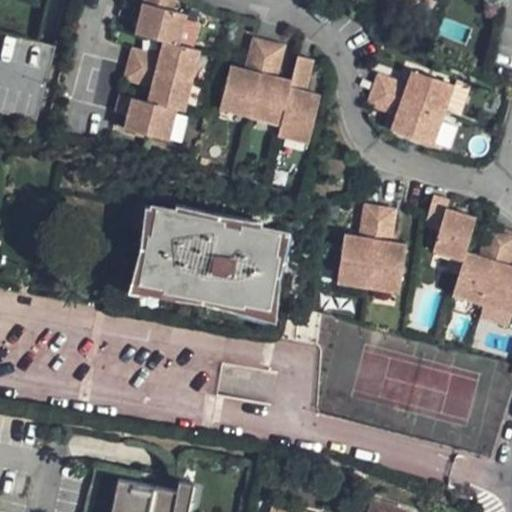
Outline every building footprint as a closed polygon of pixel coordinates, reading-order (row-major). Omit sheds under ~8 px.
[(0,0),(0,6),(23,12),(26,0),(0,0)] [(200,51),(180,46),(180,43),(184,26),(186,15),(173,12),(175,0),(145,0),(144,5),(139,24),(145,25),(142,37),(162,42),(159,57),(132,50),(128,64),(124,81),(150,89),(146,103),(120,96),(115,117),(127,119),(124,131),(168,142),(168,140),(173,120),(175,111),(184,113),(186,107),(191,86),(192,81),(193,78),(198,58),(200,51)] [(423,0),(428,2),(428,0),(386,0),(383,8),(380,14),(394,19),(399,6),(401,0),(423,0)] [(423,0),(401,0),(399,6),(423,14),(428,2),(423,0)] [(139,24),(136,36),(142,37),(145,25),(139,24)] [(291,83),(289,90),(275,86),(273,83),(272,81),(273,74),(277,75),(284,47),(268,43),(253,40),(246,67),(250,68),(249,72),(248,74),(245,77),(228,73),(218,110),(221,111),(240,116),(249,118),(254,120),(276,126),(280,127),(277,137),(283,139),(303,145),(305,145),(316,105),(300,101),(299,98),(297,96),(299,90),(303,91),(310,62),(298,58),(291,83)] [(250,68),(246,67),(245,71),(230,68),(228,73),(245,77),(248,74),(249,72),(250,68)] [(416,91),(421,76),(414,73),(408,88),(404,87),(404,91),(407,92),(410,93),(416,91)] [(276,80),(277,75),(273,74),(272,81),(273,83),(275,86),(289,90),(291,83),(276,80)] [(443,125),(446,117),(448,111),(455,90),(455,89),(421,76),(416,91),(410,93),(407,92),(404,91),(404,87),(379,78),(374,92),(369,105),(394,115),(396,111),(402,113),(403,117),(405,121),(400,134),(435,146),(436,143),(443,125)] [(300,101),(316,105),(317,99),(302,95),(303,91),(299,90),(297,96),(299,98),(300,101)] [(396,111),(394,115),(397,116),(393,132),(400,134),(405,121),(403,117),(402,113),(396,111)] [(463,256),(473,224),(443,216),(445,205),(432,201),(426,221),(424,232),(438,234),(431,256),(461,265),(462,262),(463,256)] [(380,210),(366,207),(361,236),(365,236),(364,239),(364,242),(359,246),(344,243),(335,280),(340,281),(360,285),(367,286),(374,287),(395,292),(398,292),(405,255),(392,253),(390,250),(387,247),(388,242),(392,242),(395,212),(380,210)] [(149,211),(145,240),(149,241),(154,212),(149,211)] [(138,291),(268,313),(277,259),(273,258),(277,233),(154,212),(149,241),(145,240),(138,291)] [(511,236),(502,234),(488,230),(480,259),(484,260),(484,262),(483,265),(478,268),(462,262),(461,265),(451,300),(455,301),(474,307),(480,308),(488,310),(509,316),(511,317),(511,316),(511,279),(509,276),(506,271),(507,267),(511,268),(511,265),(511,236)] [(282,234),(277,233),(273,258),(277,259),(282,234)] [(365,236),(361,236),(360,239),(345,236),(344,243),(359,246),(364,242),(364,239),(365,236)] [(392,253),(405,255),(406,248),(391,245),(392,242),(388,242),(387,247),(390,250),(392,253)] [(484,260),(480,259),(480,262),(463,256),(462,262),(478,268),(483,265),(484,262),(484,260)] [(294,345),(310,349),(316,318),(311,317),(299,314),(294,345)] [(178,511),(182,493),(122,482),(115,511),(178,511)] [(192,511),(197,485),(183,483),(182,493),(178,511),(192,511)]
